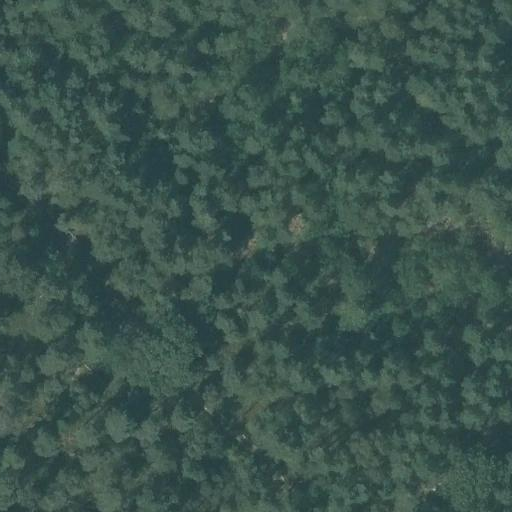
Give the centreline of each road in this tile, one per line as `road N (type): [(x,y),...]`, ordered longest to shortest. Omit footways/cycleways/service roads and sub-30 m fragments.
road 1 (track): [(299,511),(0,179)]
road 2 (track): [(511,427),(403,511)]
